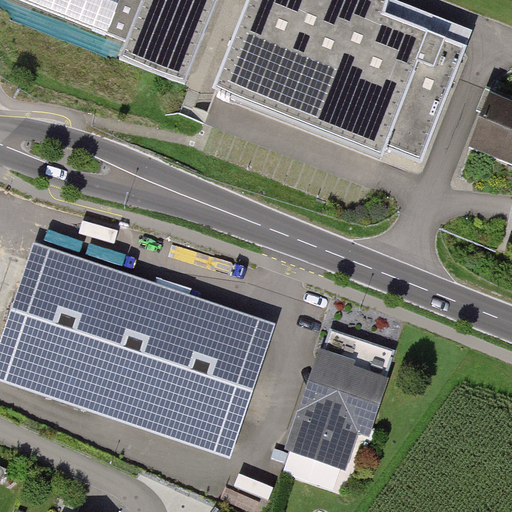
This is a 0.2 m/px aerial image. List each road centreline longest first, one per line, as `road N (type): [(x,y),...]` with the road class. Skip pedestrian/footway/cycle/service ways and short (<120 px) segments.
road 1 (primary): [(511,324),(215,208),(0,140)]
road 2 (residential): [(0,430),(141,495),(150,511)]
